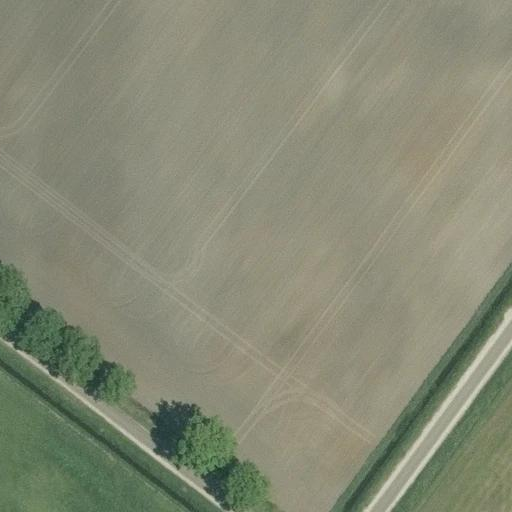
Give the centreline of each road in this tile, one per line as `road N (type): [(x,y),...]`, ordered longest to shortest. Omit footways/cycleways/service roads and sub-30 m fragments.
road 1 (unclassified): [(234,511),(0,329)]
road 2 (unclassified): [(376,511),(511,329)]
